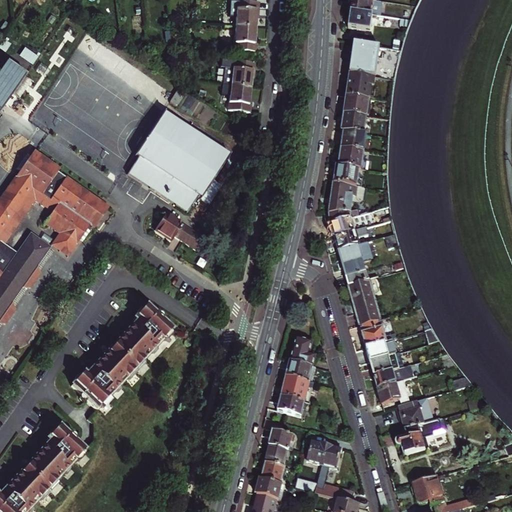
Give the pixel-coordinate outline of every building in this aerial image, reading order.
[(353,0),(351,14),(373,17),(375,2),(362,0),(353,0)] [(256,16),(258,15),(259,3),(231,2),(230,17),(236,17),(236,27),(256,27),(256,16)] [(373,17),(351,14),(349,30),(372,33),(373,23),(374,17),(373,17)] [(373,23),(409,28),(412,22),(374,17),(373,23)] [(256,27),(236,27),(235,52),(257,53),(257,41),(255,40),(256,27)] [(399,51),(401,42),(386,40),(385,49),(399,51)] [(378,49),(356,46),(351,76),(374,79),(378,49)] [(0,112),(26,75),(7,62),(0,72),(0,112)] [(255,64),(233,62),(231,87),(251,88),(252,77),(254,77),(255,64)] [(373,88),(374,79),(351,76),(348,99),(368,101),(368,99),(370,88),(373,88)] [(249,101),(251,88),(231,87),(228,112),(250,113),(252,102),(249,101)] [(368,101),(348,99),(346,116),(368,119),(370,102),(368,101)] [(135,156),(138,158),(127,175),(187,214),(198,198),(200,199),(229,156),(163,114),(135,156)] [(368,119),(346,116),(343,133),(344,133),(365,136),(368,119)] [(342,150),(365,154),(367,136),(365,136),(344,133),(342,150)] [(342,150),(339,168),(360,171),(362,171),(365,154),(342,150)] [(94,207),(97,202),(58,174),(60,171),(35,154),(34,153),(31,158),(20,173),(17,177),(34,188),(90,227),(94,230),(105,215),(94,207)] [(20,173),(31,158),(28,156),(17,171),(20,173)] [(357,188),(360,171),(339,168),(337,168),(334,185),(357,188)] [(0,277),(16,254),(4,246),(18,227),(10,222),(34,188),(17,177),(0,201),(0,277)] [(364,189),(357,188),(334,185),(329,216),(330,225),(350,220),(350,214),(351,202),(359,204),(363,201),(364,189)] [(56,229),(54,232),(75,247),(79,242),(82,244),(89,233),(86,232),(90,227),(34,188),(10,222),(18,227),(35,202),(51,214),(50,215),(52,216),(53,217),(55,219),(56,221),(56,223),(56,226),(56,229)] [(99,203),(97,202),(94,207),(105,215),(108,210),(101,205),(99,203)] [(189,248),(197,235),(164,214),(153,232),(170,242),(173,237),(189,248)] [(44,225),(54,232),(56,229),(56,226),(56,223),(56,221),(55,219),(53,217),(52,216),(50,215),(44,225)] [(334,239),(361,231),(357,218),(350,220),(330,225),(334,239)] [(338,253),(359,247),(357,240),(368,237),(366,230),(361,231),(334,239),(338,253)] [(67,259),(75,247),(54,232),(45,244),(67,259)] [(30,235),(16,254),(0,277),(0,324),(2,324),(5,325),(14,311),(14,309),(11,302),(20,289),(27,289),(30,289),(40,275),(39,272),(36,267),(48,250),(49,249),(30,235)] [(398,249),(395,237),(385,239),(388,251),(389,251),(398,249)] [(347,288),(369,282),(366,271),(365,272),(362,262),(371,260),(367,246),(368,246),(367,244),(367,245),(359,247),(338,253),(347,288)] [(36,267),(39,272),(52,253),(48,250),(36,267)] [(358,328),(380,322),(369,282),(347,288),(358,328)] [(20,289),(11,302),(14,309),(27,289),(20,289)] [(91,407),(94,410),(96,408),(105,399),(111,392),(116,387),(123,380),(132,370),(140,361),(147,354),(152,348),(159,341),(167,332),(169,330),(159,321),(154,316),(144,306),(141,309),(133,317),(131,320),(134,323),(112,346),(114,347),(108,355),(106,353),(84,376),(81,373),(79,376),(71,384),(69,387),(79,396),(84,401),(91,407)] [(364,351),(394,342),(395,342),(388,319),(380,322),(358,328),(364,351)] [(167,332),(159,341),(160,343),(163,343),(169,336),(169,334),(167,332)] [(429,347),(439,344),(432,332),(426,333),(429,347)] [(296,341),(291,362),(315,369),(318,358),(312,356),(314,345),(296,341)] [(368,364),(394,356),(395,356),(394,351),(396,350),(394,342),(364,351),(368,364)] [(112,346),(106,353),(108,355),(114,347),(112,346)] [(372,378),(393,372),(398,371),(394,356),(368,364),(372,378)] [(132,370),(135,373),(142,365),(142,362),(140,361),(132,370)] [(290,362),(286,378),(311,385),(315,386),(319,370),(315,369),(291,362),(290,362)] [(132,370),(123,380),(125,381),(127,381),(135,373),(132,370)] [(375,391),(403,383),(406,382),(404,376),(395,378),(393,372),(372,378),(375,391)] [(286,378),(281,397),(299,402),(306,404),(311,385),(286,378)] [(451,394),(472,389),(465,380),(449,385),(451,394)] [(403,383),(375,391),(379,407),(407,400),(403,383)] [(299,402),(281,397),(277,412),(295,417),(299,402)] [(105,399),(96,408),(98,410),(101,410),(106,404),(106,401),(105,399)] [(404,432),(430,425),(424,402),(398,409),(404,432)] [(430,425),(404,432),(406,439),(398,441),(396,443),(396,445),(396,446),(397,448),(398,449),(400,449),(403,458),(428,451),(425,439),(433,437),(432,434),(441,431),(439,423),(430,425)] [(0,511),(25,511),(30,507),(37,500),(45,491),(54,481),(61,474),(66,469),(72,462),(81,453),(83,450),(80,448),(73,441),(67,436),(57,427),(55,429),(47,438),(45,440),(48,443),(26,466),(28,468),(21,475),(19,473),(0,494),(0,511)] [(273,431),(269,447),(290,452),(291,452),(295,437),(273,431)] [(306,463),(321,466),(326,447),(311,443),(306,463)] [(290,452),(269,447),(265,464),(266,464),(286,469),(290,452)] [(329,468),(336,470),(341,451),(326,447),(321,466),(329,468)] [(81,453),(72,462),(74,463),(77,463),(82,457),(82,454),(81,453)] [(281,486),(286,469),(266,464),(262,481),(281,486)] [(26,466),(19,473),(21,475),(28,468),(26,466)] [(316,486),(314,494),(337,500),(351,504),(354,493),(325,485),(329,468),(321,466),(316,486)] [(443,503),(437,479),(412,486),(412,488),(411,488),(411,489),(411,490),(412,495),(413,496),(413,497),(415,497),(417,505),(418,506),(420,507),(421,508),(428,506),(428,510),(433,509),(434,511),(452,511),(459,510),(466,508),(464,502),(447,507),(445,503),(443,503)] [(54,481),(45,491),(48,494),(56,486),(56,483),(54,481)] [(261,481),(257,495),(278,501),(279,494),(283,495),(285,487),(281,486),(262,481),(261,481)] [(297,481),(295,489),(314,494),(316,486),(297,481)] [(48,494),(45,491),(37,500),(38,502),(41,502),(48,494)] [(274,511),(278,501),(257,495),(252,511),(274,511)] [(337,500),(334,511),(356,511),(359,506),(351,504),(337,500)]
